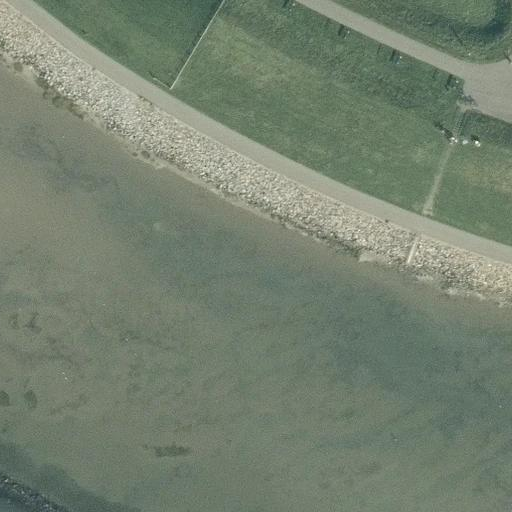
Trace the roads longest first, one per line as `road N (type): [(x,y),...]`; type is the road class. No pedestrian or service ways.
road 1 (unclassified): [(0,1),(73,57),(233,154),(354,213),(511,270)]
road 2 (unclassified): [(511,88),(475,80),(309,0)]
